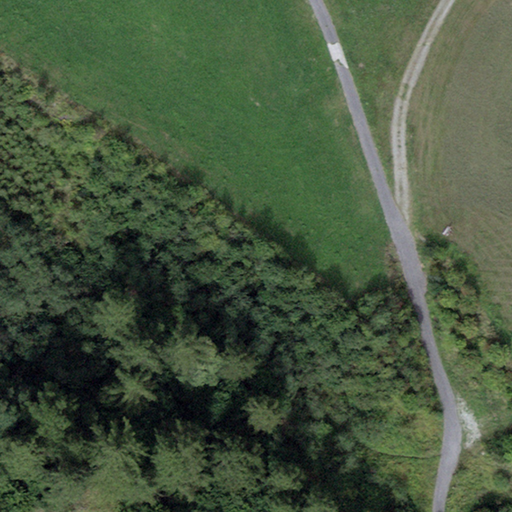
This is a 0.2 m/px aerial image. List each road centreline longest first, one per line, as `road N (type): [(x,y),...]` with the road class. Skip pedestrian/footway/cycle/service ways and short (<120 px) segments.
road 1 (track): [(441,511),(458,428),(404,234)]
road 2 (track): [(404,234),(317,0)]
